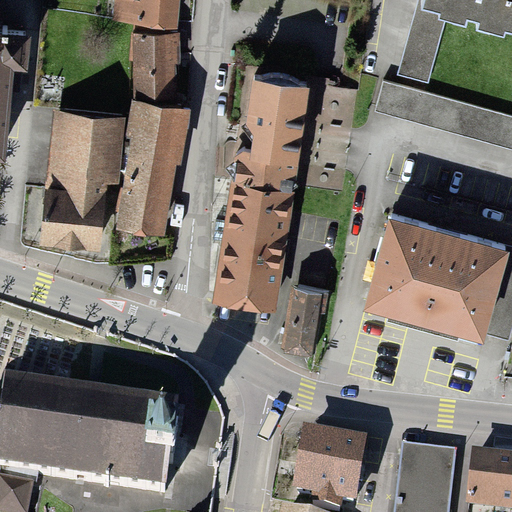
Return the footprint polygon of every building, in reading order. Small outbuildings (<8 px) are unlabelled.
[(175,16),(176,0),(117,0),(117,11),(175,16)] [(424,80),(445,7),(420,0),(419,0),(398,72),(424,80)] [(511,0),(420,0),(445,7),(511,27),(511,0)] [(0,138),(2,138),(5,82),(17,83),(19,57),(7,56),(8,45),(24,46),(25,22),(4,20),(5,11),(0,10),(0,138)] [(134,26),(133,89),(174,89),(175,26),(134,26)] [(235,171),(292,180),(308,82),(254,73),(248,106),(255,108),(250,137),(241,136),(235,171)] [(511,114),(382,76),(373,105),(511,145),(511,114)] [(174,89),(133,89),(126,123),(135,125),(117,216),(163,223),(188,94),(174,89)] [(49,103),(46,171),(104,174),(117,175),(120,107),(49,103)] [(46,171),(43,230),(101,233),(104,174),(46,171)] [(235,171),(216,287),(272,297),(292,180),(235,171)] [(510,231),(392,196),(366,283),(483,318),(510,231)] [(0,469),(166,492),(177,407),(95,395),(4,383),(0,406),(0,405),(0,469)] [(306,427),(297,486),(356,494),(365,436),(306,427)] [(445,511),(451,447),(403,443),(397,511),(445,511)] [(511,455),(474,451),(468,501),(511,506),(511,455)] [(0,481),(0,508),(21,511),(24,511),(29,486),(0,481)]
